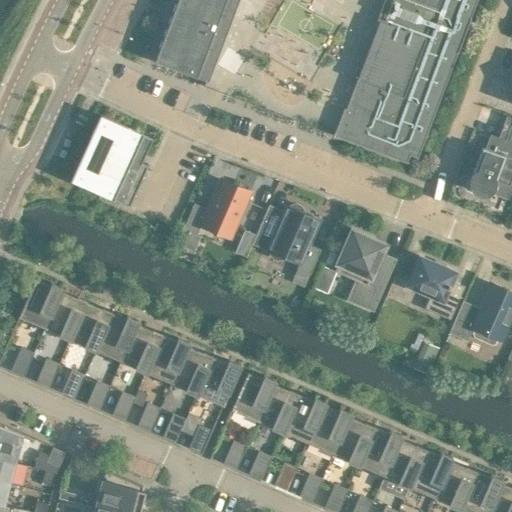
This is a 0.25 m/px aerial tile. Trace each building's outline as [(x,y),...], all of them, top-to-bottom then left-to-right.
[(205,80),(203,85),(204,86),(236,0),(176,0),(154,60),(205,80)] [(384,0),(376,21),(378,22),(346,108),(344,107),(333,135),(407,163),(407,161),(409,154),(416,157),(416,158),(417,158),(457,52),(470,18),(470,17),(476,0),(384,0)] [(511,117),(503,114),(495,135),(509,140),(511,131),(511,117)] [(100,115),(71,180),(129,206),(148,164),(142,161),(152,138),(100,115)] [(470,177),(470,185),(474,191),(481,193),(488,191),(493,185),(511,192),(511,141),(509,140),(495,135),(490,133),(485,148),(482,147),(470,177)] [(230,237),(250,192),(220,178),(200,224),(230,237)] [(268,206),(256,234),(270,240),(267,249),(270,250),(270,254),(273,257),(276,258),(280,258),(284,256),(299,263),(297,268),(310,273),(320,249),(308,243),(318,219),(303,212),(302,208),(300,205),(296,203),(292,204),(288,206),(286,205),(282,213),(268,206)] [(194,235),(183,230),(178,243),(189,248),(194,235)] [(394,259),(383,254),(380,253),(384,244),(352,230),(341,255),(336,267),(334,270),(356,280),(348,298),(372,309),(394,259)] [(332,251),(327,263),(336,267),(341,255),(332,251)] [(419,255),(406,284),(430,295),(424,308),(450,319),(464,286),(451,280),(455,271),(419,255)] [(34,279),(18,315),(45,327),(60,290),(61,290),(63,287),(51,282),(49,285),(34,279)] [(492,343),(495,342),(497,337),(500,339),(511,311),(511,291),(490,282),(479,307),(463,300),(449,332),(467,340),(473,327),(474,328),(472,333),(473,335),(492,343)] [(58,334),(70,339),(71,338),(70,338),(86,301),(85,301),(85,300),(77,296),(76,297),(61,290),(60,290),(45,327),(59,333),(58,334)] [(70,338),(71,338),(84,344),(83,345),(95,350),(96,349),(95,349),(111,312),(110,312),(111,311),(102,307),(101,308),(86,301),(70,338)] [(139,320),(127,315),(125,318),(111,312),(95,349),(96,349),(120,360),(136,323),(137,323),(139,320)] [(134,366),(134,367),(146,372),(147,371),(146,371),(162,334),(161,334),(161,333),(152,329),(152,330),(137,323),(136,323),(120,360),(134,366)] [(188,345),(189,342),(177,337),(176,340),(162,334),(146,371),(147,371),(171,382),(187,345),(188,345)] [(424,340),(419,351),(434,358),(439,347),(424,340)] [(185,388),(185,389),(197,394),(197,393),(196,393),(212,356),(211,356),(212,355),(203,351),(203,352),(188,345),(187,345),(171,382),(185,388)] [(11,372),(23,377),(33,353),(21,347),(11,372)] [(196,393),(197,393),(222,404),(240,364),(228,359),(226,362),(212,356),(196,393)] [(47,358),(36,383),(48,388),(59,364),(47,358)] [(72,369),(61,394),(73,399),(84,375),(72,369)] [(247,371),(231,408),(257,419),(273,383),(274,383),(275,380),(263,374),(262,378),(247,371)] [(87,405),(99,410),(109,386),(97,380),(87,405)] [(270,427),(283,432),(283,431),(282,430),(298,394),(297,393),(298,392),(289,389),(274,383),(273,383),(257,419),(271,425),(270,427)] [(122,391),(112,416),(124,421),(135,397),(122,391)] [(326,402),(314,396),(312,400),(298,394),(282,430),(283,431),(307,441),(323,405),(324,405),(326,402)] [(148,402),(137,427),(149,432),(160,408),(148,402)] [(351,413),(339,408),(338,411),(324,405),(323,405),(307,441),(333,452),(349,416),(350,416),(351,413)] [(173,413),(162,438),(174,443),(185,419),(173,413)] [(347,458),(346,460),(358,465),(359,464),(358,463),(374,427),(373,426),(374,426),(365,422),(364,423),(350,416),(349,416),(333,452),(347,458)] [(22,433),(0,423),(0,457),(14,461),(22,433)] [(199,425),(188,449),(200,454),(211,430),(199,425)] [(390,430),(388,433),(374,427),(358,463),(359,464),(383,474),(399,438),(400,438),(402,435),(390,430)] [(397,481),(397,482),(409,487),(410,486),(409,485),(425,449),(424,448),(415,444),(415,445),(400,438),(399,438),(383,474),(397,481)] [(223,464),(235,469),(246,445),(234,440),(223,464)] [(52,446),(46,461),(58,466),(65,452),(52,446)] [(440,452),(439,455),(425,449),(409,485),(410,486),(434,496),(450,460),(451,460),(452,457),(440,452)] [(259,451),(248,475),(260,480),(271,456),(259,451)] [(84,460),(72,455),(67,467),(79,472),(84,460)] [(34,467),(44,469),(56,473),(58,467),(46,461),(46,460),(36,456),(34,467)] [(0,457),(0,480),(9,483),(14,461),(0,457)] [(475,471),(475,470),(466,466),(466,467),(451,460),(450,460),(434,496),(459,508),(475,471)] [(284,462),(274,486),(286,492),(296,467),(284,462)] [(44,469),(41,481),(53,484),(56,473),(44,469)] [(97,499),(81,494),(79,503),(95,506),(96,503),(132,511),(139,511),(143,498),(139,497),(142,485),(104,469),(97,499)] [(491,474),(489,477),(475,471),(459,508),(469,511),(487,511),(501,482),(503,479),(491,474)] [(299,497),(311,503),(321,478),(309,473),(299,497)] [(0,503),(3,505),(3,504),(9,483),(0,480),(0,503)] [(511,511),(511,486),(501,482),(487,511),(511,511)] [(335,484),(324,508),(332,511),(336,511),(347,489),(335,484)] [(60,489),(58,497),(74,501),(76,493),(60,489)] [(360,495),(352,511),(366,511),(372,500),(360,495)] [(46,511),(49,503),(36,500),(33,511),(46,511)] [(0,511),(9,511),(11,506),(3,504),(3,505),(0,503),(0,511)] [(95,506),(93,511),(132,511),(96,503),(95,506)]
